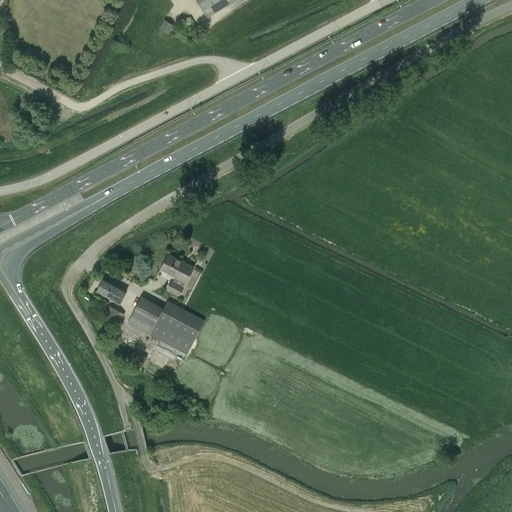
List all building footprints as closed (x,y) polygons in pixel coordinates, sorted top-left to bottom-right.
[(196,0),(207,17),(234,0),(196,0)] [(162,21),(158,28),(168,35),(173,28),(162,21)] [(169,254),(161,269),(176,277),(173,282),(172,282),(168,288),(179,294),(183,288),(186,282),(193,268),(169,254)] [(104,278),(97,292),(120,304),(127,290),(104,278)] [(142,296),(127,323),(187,354),(205,320),(168,301),(164,308),(142,296)] [(108,305),(101,319),(117,328),(124,314),(108,305)] [(134,351),(127,363),(140,370),(147,358),(134,351)]
